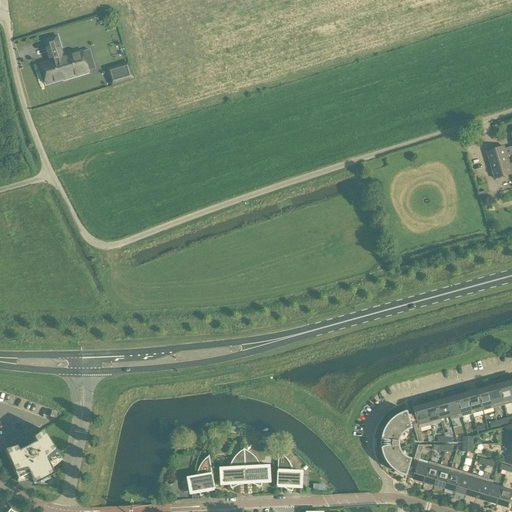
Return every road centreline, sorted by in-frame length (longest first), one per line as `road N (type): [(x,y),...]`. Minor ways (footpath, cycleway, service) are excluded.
road 1 (unclassified): [(511,111),(114,246),(82,233),(52,176)]
road 2 (secondary): [(511,275),(233,350),(81,364)]
road 3 (residential): [(392,497),(367,448),(367,431),(386,404),(511,367)]
road 4 (unclassified): [(52,176),(31,128),(5,15)]
road 5 (residential): [(65,511),(81,434),(81,364)]
